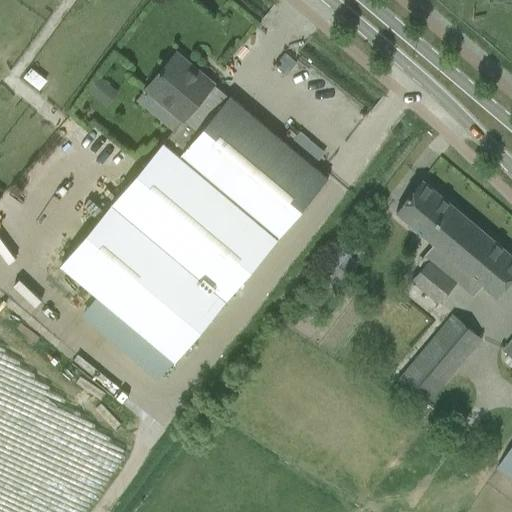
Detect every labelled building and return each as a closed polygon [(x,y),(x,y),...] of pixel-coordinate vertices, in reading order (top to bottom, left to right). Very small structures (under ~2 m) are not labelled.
[(144,91),(136,101),(173,131),(162,144),(178,158),(225,102),(209,89),(213,84),(175,52),(145,89),(144,91)] [(99,77),(87,92),(96,100),(109,85),(99,77)] [(225,102),(178,158),(276,240),(328,178),(229,96),(225,102)] [(175,360),(276,240),(178,158),(162,144),(61,265),(175,360)] [(451,259),(447,256),(474,224),(473,223),(422,180),(395,212),(444,253),(436,264),(428,258),(411,280),(425,292),(451,259)] [(456,281),(451,277),(459,266),(496,297),(511,277),(511,255),(474,224),(447,256),(451,259),(425,292),(439,304),(456,281)] [(328,279),(348,255),(337,246),(317,270),(328,279)] [(427,405),(481,339),(451,315),(397,380),(427,405)] [(511,357),(511,339),(503,350),(511,357)] [(511,478),(511,443),(496,468),(511,478)]
